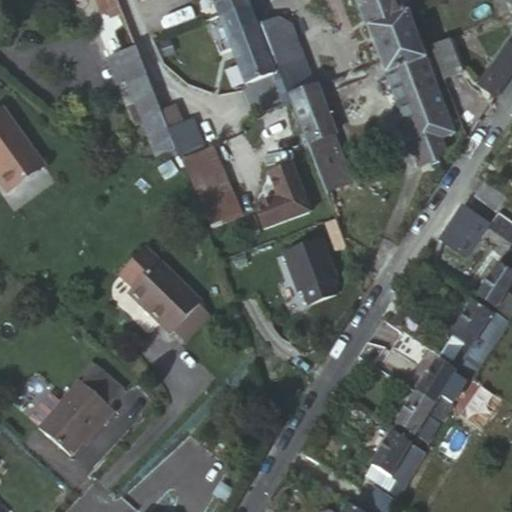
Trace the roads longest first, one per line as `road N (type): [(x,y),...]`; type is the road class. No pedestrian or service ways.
road 1 (residential): [(256,511),(511,105)]
road 2 (unknown): [(117,0),(169,103),(253,159)]
